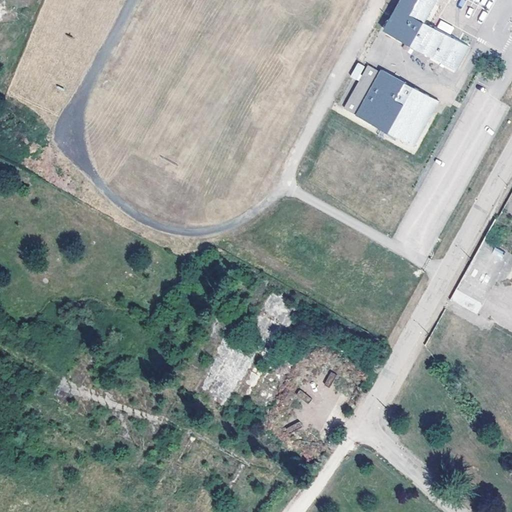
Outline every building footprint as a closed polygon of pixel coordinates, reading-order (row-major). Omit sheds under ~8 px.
[(402,40),(357,120),(414,151),(437,111),(401,91),(423,52),(459,72),(470,51),(425,26),(439,0),(403,0),(386,31),(388,32),(385,38),(391,41),(394,36),(402,40)] [(439,21),(437,28),(451,33),(454,25),(439,21)] [(343,113),(357,120),(402,40),(394,36),(391,41),(385,38),(343,113)] [(456,290),(451,300),(477,313),(483,303),(456,290)] [(331,372),(324,383),(329,387),(336,375),(331,372)]
